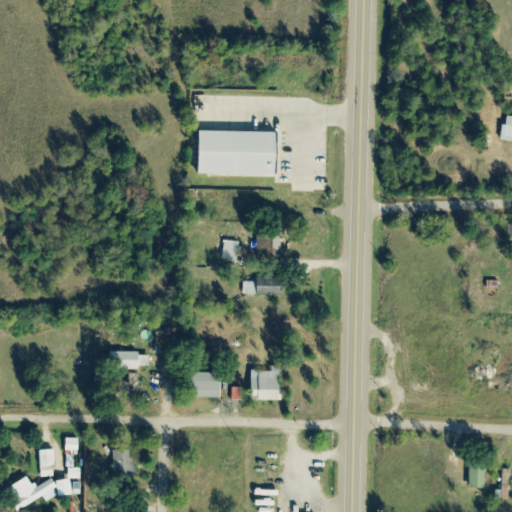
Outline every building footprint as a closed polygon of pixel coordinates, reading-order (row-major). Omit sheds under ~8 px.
[(204,177),(282,179),(282,134),(205,133),(204,177)] [(280,236),(259,235),(258,255),(279,256),(280,236)] [(240,263),(242,247),(227,245),(225,261),(240,263)] [(246,281),(246,296),(286,297),(286,282),(246,281)] [(143,354),(111,353),(111,370),(142,371),(143,354)] [(255,373),(255,393),(261,393),(261,402),(285,403),(285,369),(275,369),(275,373),(255,373)] [(205,393),(205,400),(225,400),(225,375),(190,375),(190,393),(205,393)] [(245,402),(245,390),(235,389),(235,402),(245,402)] [(75,469),(75,457),(80,457),(80,440),(68,440),(68,482),(82,482),(82,469),(75,469)] [(56,452),(42,452),(43,481),(56,481),(56,452)] [(138,452),(115,453),(116,481),(139,480),(138,452)] [(487,491),(487,466),(471,465),(470,490),(487,491)] [(44,498),(47,503),(60,496),(51,481),(36,489),(30,478),(9,490),(21,511),(44,498)] [(59,498),(83,496),(81,482),(58,484),(59,498)]
